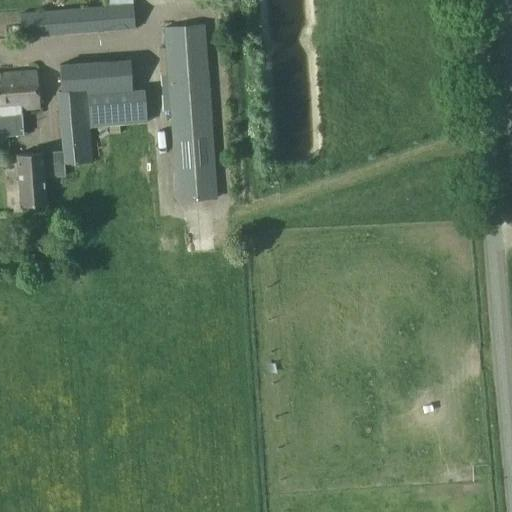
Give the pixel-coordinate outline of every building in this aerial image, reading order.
[(135,5),(21,13),(22,33),(137,24),(135,5)] [(218,196),(206,22),(166,25),(169,75),(161,75),(163,107),(171,106),(178,199),(218,196)] [(130,92),(129,62),(64,66),(66,88),(63,89),(68,162),(91,160),(88,125),(146,121),(142,91),(130,92)] [(22,109),(38,108),(35,72),(0,74),(0,135),(23,134),(22,109)] [(23,206),(47,204),(41,154),(19,156),(23,206)]
